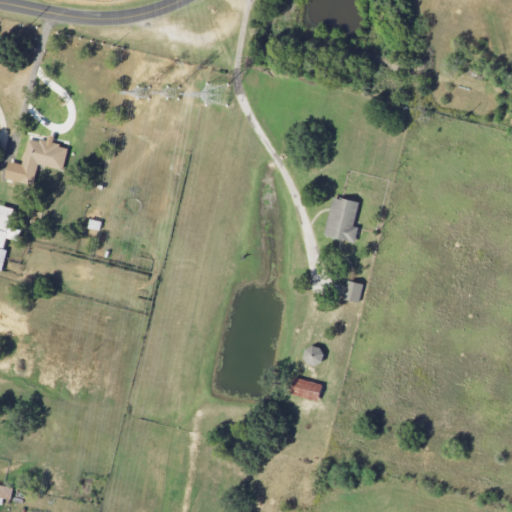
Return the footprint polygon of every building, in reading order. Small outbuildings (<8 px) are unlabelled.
[(71,148),(30,139),(20,182),(35,186),(40,165),(65,171),(71,148)] [(356,227),(361,203),(335,198),(327,236),(357,243),(360,228),(356,227)] [(0,212),(0,247),(6,249),(9,239),(21,242),(23,231),(11,228),(15,209),(1,206),(0,212)] [(9,251),(0,248),(0,271),(3,272),(9,251)] [(346,300),(361,303),(364,285),(349,282),(346,300)] [(328,359),(318,344),(304,353),(313,368),(328,359)] [(293,396),(320,403),(325,386),(298,378),(293,396)] [(0,493),(0,497),(12,501),(15,489),(2,486),(0,493)]
